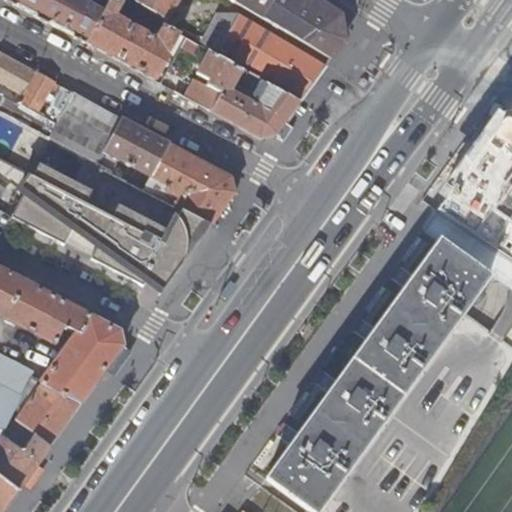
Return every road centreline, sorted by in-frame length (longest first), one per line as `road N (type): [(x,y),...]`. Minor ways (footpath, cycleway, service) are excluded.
road 1 (primary): [(312,200),(83,511)]
road 2 (primary): [(132,511),(348,218)]
road 3 (residential): [(0,34),(312,200)]
road 4 (primary): [(428,37),(312,200)]
road 5 (primary): [(348,218),(464,63)]
